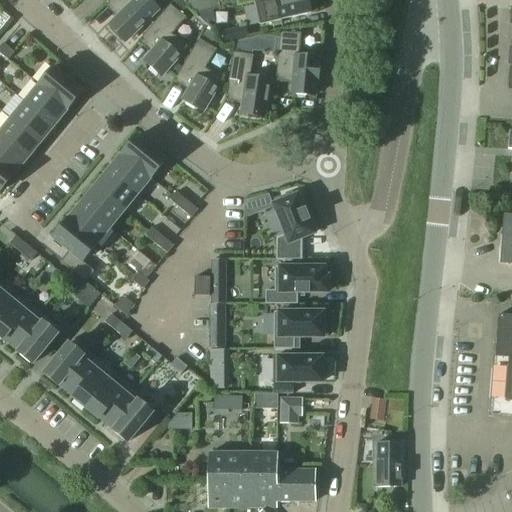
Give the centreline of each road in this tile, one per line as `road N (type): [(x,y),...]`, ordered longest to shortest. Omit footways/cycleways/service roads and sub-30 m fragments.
road 1 (tertiary): [(421,511),(426,329),(451,90),(447,6)]
road 2 (unclassified): [(363,282),(416,57),(447,6)]
road 3 (residential): [(326,165),(249,176),(214,167),(117,92)]
road 4 (residential): [(336,511),(363,282)]
road 5 (residential): [(135,511),(0,400)]
road 6 (residential): [(9,218),(117,92)]
road 7 (residential): [(326,165),(333,0)]
road 8 (residential): [(117,92),(19,0)]
road 9 (residential): [(363,282),(326,165)]
